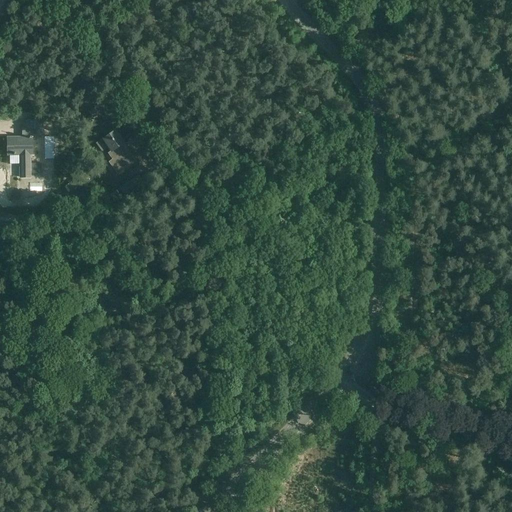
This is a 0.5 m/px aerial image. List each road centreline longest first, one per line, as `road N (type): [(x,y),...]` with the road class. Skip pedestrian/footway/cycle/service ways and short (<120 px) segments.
road 1 (tertiary): [(330,389),(370,312),(373,120),(361,89),(281,0)]
road 2 (tertiary): [(207,511),(330,389)]
road 3 (unclassified): [(362,511),(366,414),(330,389)]
